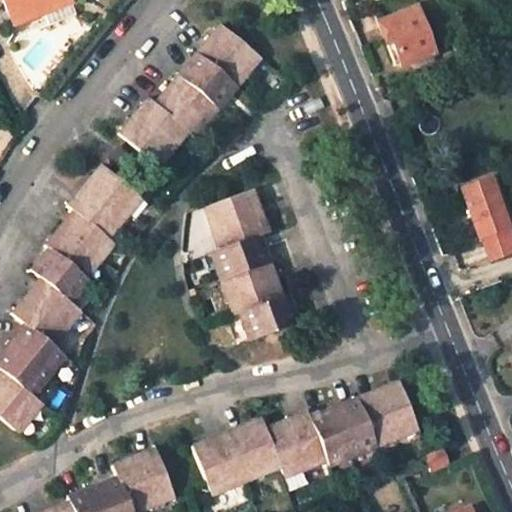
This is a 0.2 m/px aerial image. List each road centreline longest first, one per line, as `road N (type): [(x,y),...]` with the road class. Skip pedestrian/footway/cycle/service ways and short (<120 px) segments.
road 1 (residential): [(0,481),(123,416),(348,363),(444,319)]
road 2 (tertiary): [(444,319),(314,0)]
road 3 (unclassified): [(0,204),(160,0)]
road 4 (tertiary): [(511,487),(444,319)]
